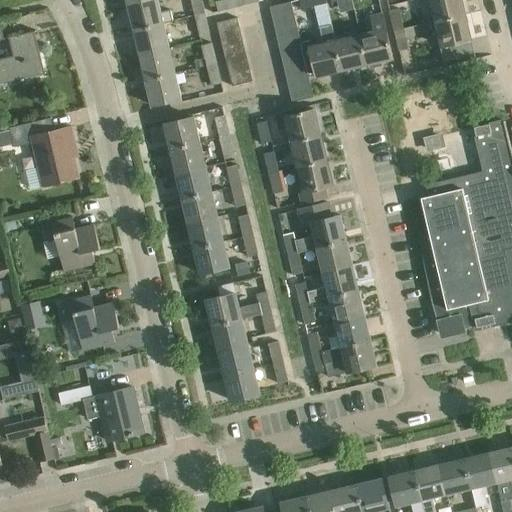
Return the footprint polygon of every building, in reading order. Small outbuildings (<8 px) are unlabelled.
[(135,31),(163,24),(173,22),(170,11),(161,13),(157,0),(156,0),(129,7),(135,31)] [(191,0),(195,16),(205,14),(201,0),(191,0)] [(226,0),(216,3),(218,12),(238,7),(236,0),(226,0)] [(327,4),(325,0),(301,0),(299,1),(301,10),(327,4)] [(461,0),(430,0),(436,22),(465,15),(461,0)] [(270,8),(272,18),(294,13),(291,3),(270,8)] [(394,32),(404,29),(399,9),(390,12),(394,32)] [(272,18),(275,29),(296,24),(294,13),(272,18)] [(205,14),(195,16),(200,37),(209,34),(205,14)] [(380,62),(393,59),(382,15),(371,17),(375,33),(360,36),(367,65),(370,64),(370,68),(381,66),(380,62)] [(436,22),(430,23),(432,34),(439,33),(442,47),(440,47),(444,63),(470,57),(466,42),(471,40),(465,15),(436,22)] [(220,34),(240,29),(238,19),(217,23),(220,34)] [(163,24),(135,31),(140,56),(169,49),(163,24)] [(275,29),(277,39),(299,34),(296,24),(275,29)] [(301,43),(301,45),(304,55),(306,66),(308,75),(316,73),(317,77),(342,71),(335,42),(332,25),(320,28),(324,44),(313,47),(311,41),(301,43)] [(243,40),(240,29),(220,34),(222,45),(243,40)] [(404,29),(394,32),(399,52),(409,50),(408,46),(404,29)] [(0,59),(0,85),(46,74),(36,31),(9,38),(13,56),(0,59)] [(277,39),(280,50),(301,45),(301,43),(299,34),(277,39)] [(367,65),(360,36),(335,42),(342,71),(367,65)] [(222,45),(225,55),(245,50),(243,40),(222,45)] [(216,64),(212,44),(202,46),(207,66),(216,64)] [(280,50),(282,60),(304,55),(301,45),(280,50)] [(140,56),(146,81),(175,74),(169,49),(140,56)] [(248,61),(245,50),(225,55),(227,66),(248,61)] [(282,60),(285,71),(306,66),(304,55),(282,60)] [(250,71),(248,61),(227,66),(230,76),(250,71)] [(221,84),(216,64),(207,66),(212,86),(221,84)] [(285,71),(287,82),(308,77),(308,75),(306,66),(285,71)] [(253,82),(250,71),(230,76),(232,87),(253,82)] [(175,74),(146,81),(152,106),(181,99),(175,74)] [(287,82),(290,92),(311,87),(308,77),(287,82)] [(313,98),(311,87),(290,92),(292,103),(313,98)] [(289,128),(292,142),(321,136),(315,110),(287,117),(286,112),(275,115),(279,131),(289,128)] [(220,139),(229,136),(225,116),(215,119),(220,139)] [(51,118),(10,129),(13,143),(14,148),(34,143),(39,166),(25,170),(30,189),(44,186),(79,178),(72,149),(76,148),(71,128),(54,132),(51,118)] [(194,118),(193,118),(165,125),(171,150),(200,143),(194,118)] [(267,122),(257,124),(262,145),(272,142),(267,122)] [(486,174),(485,175),(486,182),(511,175),(511,152),(505,122),(504,122),(504,123),(490,126),(489,125),(474,128),(477,137),(478,137),(486,174)] [(373,149),(390,146),(386,126),(370,129),(373,149)] [(10,129),(0,130),(0,146),(13,143),(10,129)] [(229,136),(220,139),(225,159),(234,157),(229,136)] [(292,142),(298,167),(327,160),(321,136),(292,142)] [(442,147),(440,136),(426,140),(428,150),(442,147)] [(206,168),(200,143),(171,150),(177,175),(206,168)] [(264,154),(269,174),(279,172),(274,152),(264,154)] [(302,203),(322,199),(327,198),(325,188),(333,186),(327,160),(298,167),(304,193),(300,194),(302,203)] [(227,168),(232,188),(241,186),(236,166),(227,168)] [(177,175),(183,200),(212,193),(206,168),(177,175)] [(284,192),(279,172),(269,174),(274,195),(284,192)] [(511,175),(486,182),(485,175),(430,188),(432,196),(422,199),(429,231),(421,233),(421,232),(419,232),(421,243),(423,254),(424,265),(426,276),(429,288),(431,300),(435,313),(472,304),(477,327),(477,328),(495,324),(495,321),(499,320),(504,323),(507,318),(511,316),(511,175)] [(241,186),(232,188),(236,208),(246,206),(241,186)] [(189,224),(218,217),(212,193),(183,200),(189,224)] [(311,219),(318,249),(347,242),(340,216),(332,218),(329,204),(298,211),(300,222),(311,219)] [(253,235),(248,215),(238,217),(243,238),(253,235)] [(224,242),(218,217),(189,224),(195,249),(224,242)] [(44,224),(48,242),(44,243),(48,261),(61,258),(64,272),(96,265),(93,252),(100,250),(94,224),(75,229),(73,218),(44,224)] [(293,233),(284,236),(289,256),(298,253),(293,233)] [(258,255),(253,235),(243,238),(248,258),(258,255)] [(224,242),(195,249),(201,275),(230,268),(224,242)] [(347,242),(318,249),(324,273),(353,266),(347,242)] [(289,256),(293,276),(303,273),(298,253),(289,256)] [(0,278),(10,276),(7,263),(0,264),(0,278)] [(330,298),(359,291),(353,266),(324,273),(327,287),(308,292),(310,303),(330,298)] [(305,283),(296,285),(301,305),(310,303),(308,292),(305,283)] [(336,323),(365,316),(359,291),(330,298),(336,323)] [(266,292),(257,295),(259,304),(262,315),(271,312),(266,292)] [(242,320),(262,315),(259,304),(239,308),(236,294),(207,301),(213,326),(242,319),(242,320)] [(91,296),(63,303),(66,313),(68,321),(63,322),(67,339),(71,354),(83,351),(115,343),(112,331),(119,329),(113,303),(94,308),(91,296)] [(39,300),(19,304),(25,327),(44,323),(39,300)] [(315,323),(310,303),(301,305),(305,325),(315,323)] [(455,332),(477,327),(472,304),(435,313),(438,324),(442,335),(447,334),(447,335),(456,333),(455,332)] [(262,315),(266,335),(276,332),(271,312),(262,315)] [(336,323),(342,348),(371,341),(365,316),(336,323)] [(248,344),(242,320),(242,319),(213,326),(219,351),(248,344)] [(317,333),(308,335),(313,355),(322,353),(317,333)] [(377,366),(371,341),(342,348),(322,353),(325,364),(344,359),(348,373),(377,366)] [(0,360),(23,355),(20,342),(0,347),(0,360)] [(269,344),(274,364),(283,362),(278,342),(269,344)] [(219,351),(225,376),(254,369),(248,344),(219,351)] [(327,373),(325,364),(322,353),(313,355),(317,375),(327,373)] [(449,358),(430,362),(434,378),(452,373),(449,358)] [(283,362),(274,364),(278,384),(288,382),(283,362)] [(225,376),(231,401),(260,394),(254,369),(225,376)] [(24,382),(0,388),(4,400),(39,392),(35,379),(24,382)] [(59,394),(62,406),(93,398),(90,387),(59,394)] [(93,398),(84,400),(88,420),(101,417),(107,442),(144,433),(133,388),(96,397),(93,398)] [(9,441),(33,435),(47,432),(43,418),(6,427),(9,441)] [(47,432),(33,435),(40,465),(54,461),(47,432)] [(511,448),(489,454),(496,483),(509,480),(511,490),(511,448)] [(489,454),(465,460),(471,489),(496,483),(489,454)] [(465,460),(440,466),(447,495),(471,489),(465,460)] [(440,466),(415,472),(422,501),(424,511),(436,511),(433,498),(447,495),(440,466)] [(415,472),(390,478),(397,507),(422,501),(415,472)] [(382,479),(356,485),(362,511),(373,511),(374,511),(389,508),(382,479)] [(362,511),(356,485),(332,491),(336,511),(362,511)] [(336,511),(332,491),(307,497),(310,511),(336,511)] [(310,511),(307,497),(282,503),(283,511),(310,511)] [(511,511),(511,499),(501,502),(503,511),(511,511)]
